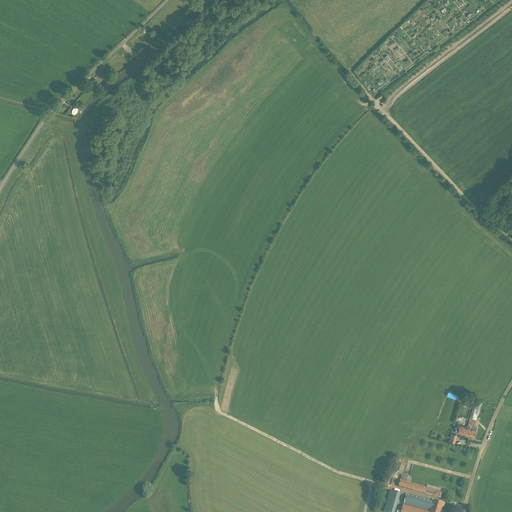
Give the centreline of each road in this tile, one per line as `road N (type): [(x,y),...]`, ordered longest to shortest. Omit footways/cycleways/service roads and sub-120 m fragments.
road 1 (unclassified): [(0,186),(52,109),(167,0)]
road 2 (unclassified): [(511,238),(350,72)]
road 3 (track): [(215,396),(220,412),(337,472),(403,489)]
road 4 (unclassified): [(463,511),(511,384)]
